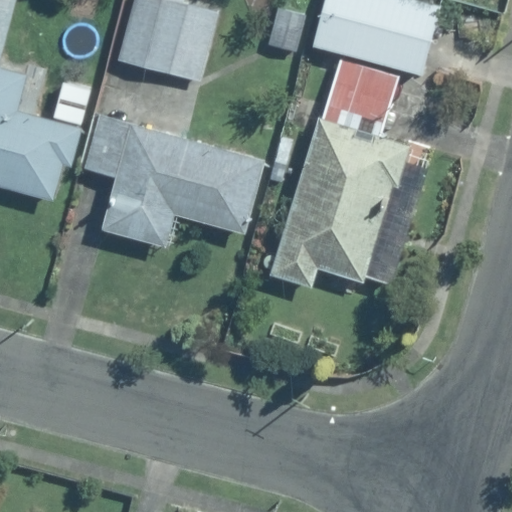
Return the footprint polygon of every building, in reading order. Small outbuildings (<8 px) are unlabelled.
[(21,0),(0,0),(0,56),(7,58),(21,0)] [(138,0),(123,56),(204,78),(222,10),(197,3),(197,0),(138,0)] [(423,70),(442,2),(434,0),(324,0),(314,39),(423,70)] [(303,47),(310,9),(281,4),(274,41),(303,47)] [(402,74),(343,57),(327,109),(386,126),(402,74)] [(37,72),(0,63),(0,179),(59,194),(68,157),(76,159),(86,121),(28,107),(37,72)] [(91,167),(116,173),(103,225),(173,243),(181,211),(248,228),(267,157),(104,116),(91,167)] [(405,142),(321,117),(274,273),(313,285),(319,264),(365,277),(405,142)]
